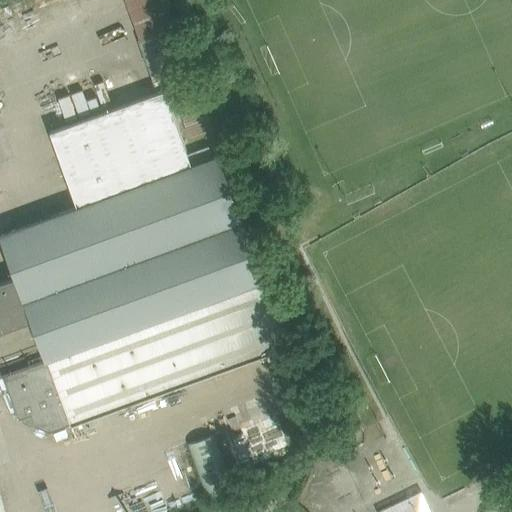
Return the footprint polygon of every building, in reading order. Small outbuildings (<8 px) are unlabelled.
[(164,0),(133,0),(146,61),(176,55),(164,0)] [(0,331),(33,320),(49,359),(3,376),(19,419),(23,417),(24,420),(31,424),(34,422),(35,425),(49,431),(91,416),(286,345),(218,156),(192,165),(183,139),(165,90),(158,92),(110,109),(50,131),(78,207),(3,234),(18,276),(0,282),(0,331)] [(304,398),(245,413),(255,451),(314,436),(304,398)] [(196,438),(199,494),(218,493),(215,437),(196,438)] [(257,511),(250,492),(241,495),(246,511),(257,511)]
